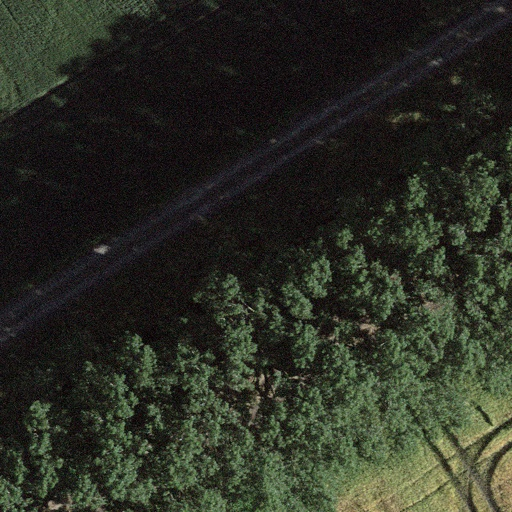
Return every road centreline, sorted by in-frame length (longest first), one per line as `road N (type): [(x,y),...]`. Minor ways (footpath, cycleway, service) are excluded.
road 1 (track): [(511,0),(0,320)]
road 2 (track): [(511,237),(75,511)]
